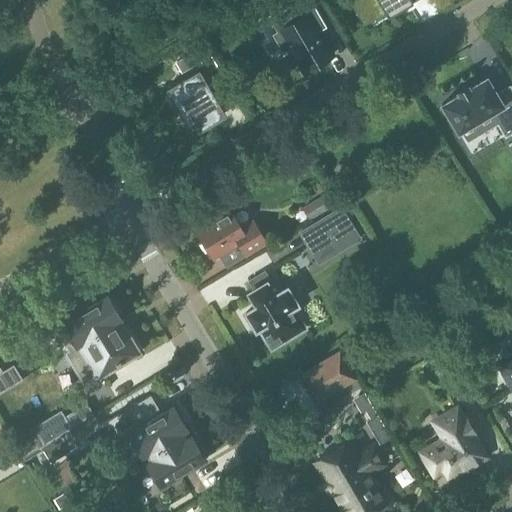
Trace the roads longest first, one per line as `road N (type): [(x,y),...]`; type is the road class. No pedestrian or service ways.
road 1 (residential): [(124,216),(493,0)]
road 2 (residential): [(302,511),(124,216)]
road 3 (residential): [(124,216),(106,154),(40,39),(34,0)]
road 4 (residential): [(0,289),(124,216)]
